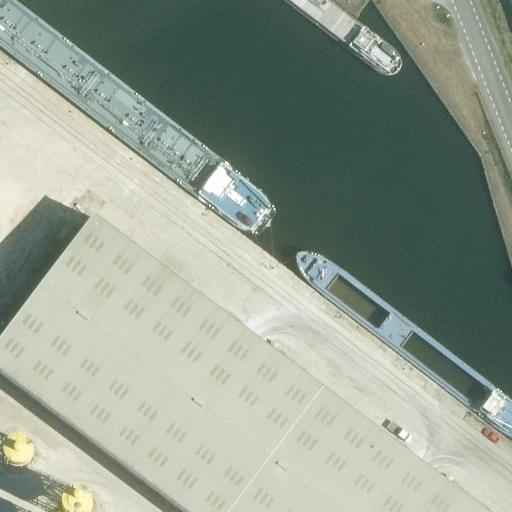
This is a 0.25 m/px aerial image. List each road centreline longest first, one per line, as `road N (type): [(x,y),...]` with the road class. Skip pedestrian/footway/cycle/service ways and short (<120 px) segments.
road 1 (unknown): [(170,511),(6,385)]
road 2 (unclassified): [(511,132),(458,0)]
